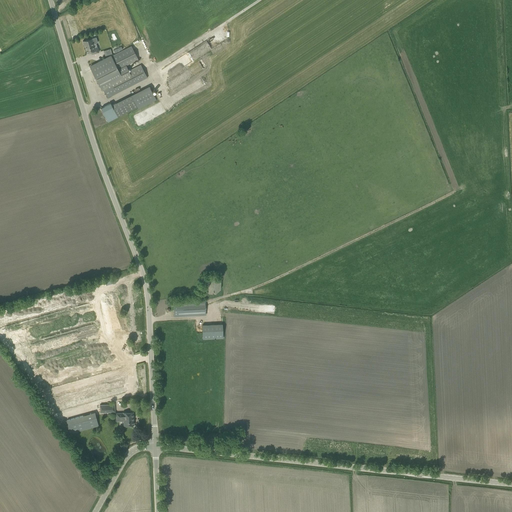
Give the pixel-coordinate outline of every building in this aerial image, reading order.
[(82,41),(83,43),(84,43),(87,53),(91,52),(91,54),(99,52),(97,47),(94,48),(92,38),(82,41)] [(128,70),(126,65),(138,59),(131,46),(111,56),(90,67),(101,90),(103,89),(107,98),(108,97),(108,98),(147,78),(140,64),(128,70)] [(110,103),(101,108),(108,122),(117,117),(122,114),(155,98),(149,86),(111,105),(110,103)] [(208,293),(215,293),(220,289),(220,281),(216,277),(208,276),(204,281),(203,288),(208,293)] [(9,344),(107,321),(99,286),(0,308),(0,325),(68,310),(68,309),(78,307),(79,312),(6,329),(9,344)] [(173,302),(174,316),(205,315),(204,300),(173,302)] [(202,325),(203,339),(222,338),(221,324),(202,325)] [(112,340),(107,341),(108,346),(37,366),(41,381),(117,360),(112,340)] [(108,404),(100,405),(100,412),(108,412),(114,412),(113,404),(108,404)] [(83,415),(87,429),(98,426),(94,412),(83,415)] [(123,413),(116,413),(116,417),(123,417),(123,421),(124,425),(127,425),(127,426),(130,426),(130,425),(133,425),(133,412),(123,412),(123,413)]
